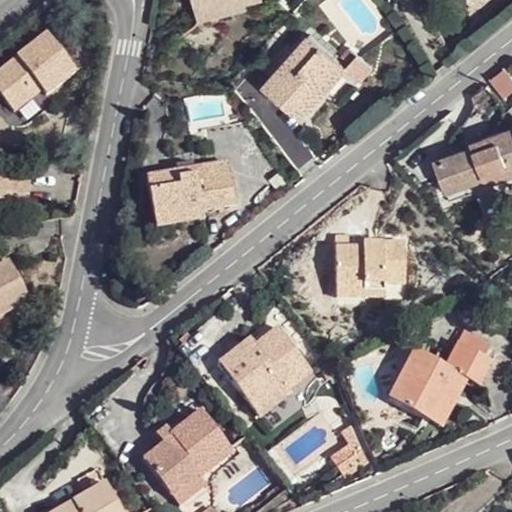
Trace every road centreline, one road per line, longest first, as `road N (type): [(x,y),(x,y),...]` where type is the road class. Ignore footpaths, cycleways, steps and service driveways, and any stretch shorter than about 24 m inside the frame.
road 1 (residential): [(148,331),(511,40)]
road 2 (residential): [(129,44),(74,322)]
road 3 (residential): [(511,427),(323,511)]
